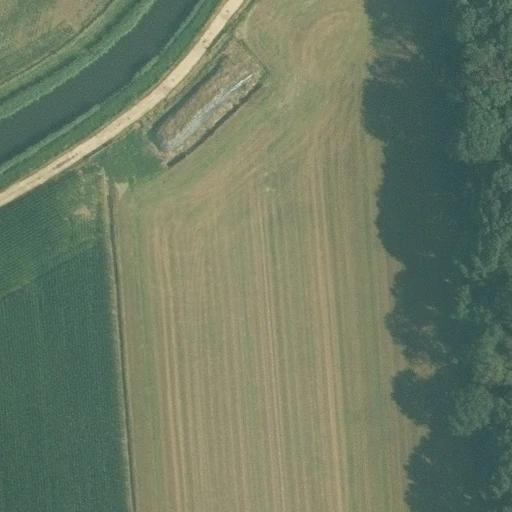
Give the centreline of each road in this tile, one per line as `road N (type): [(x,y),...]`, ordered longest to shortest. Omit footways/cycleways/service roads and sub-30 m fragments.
road 1 (track): [(0,197),(131,117),(236,0)]
road 2 (track): [(133,0),(98,37),(0,104)]
